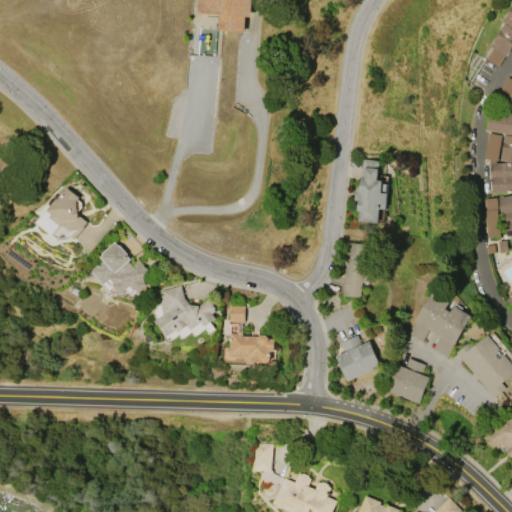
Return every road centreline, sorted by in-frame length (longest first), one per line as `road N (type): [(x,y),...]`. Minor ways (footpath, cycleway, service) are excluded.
road 1 (tertiary): [(0,395),(344,411),(434,449),(505,511)]
road 2 (residential): [(377,0),(351,53),(330,255),(299,302),(316,337),(314,406)]
road 3 (residential): [(0,75),(155,233),(299,302)]
road 4 (residential): [(260,0),(253,193),(235,208),(170,209),(155,233)]
road 5 (residential): [(511,320),(497,306),(475,250),(480,104),(511,61)]
